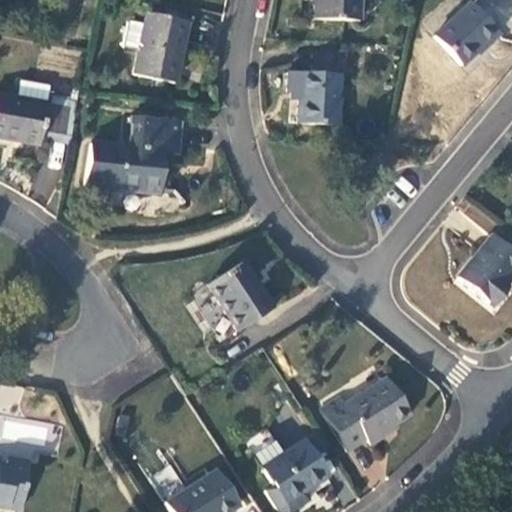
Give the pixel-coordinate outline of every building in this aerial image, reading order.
[(358,0),(313,0),(313,19),(358,20),(358,0)] [(498,33),(470,4),(434,38),(460,65),(483,43),(485,45),(498,33)] [(172,84),(185,23),(144,14),(141,25),(125,22),(120,46),(131,48),(134,37),(138,38),(130,75),(172,84)] [(338,76),(286,74),(285,92),(289,92),(298,93),(297,101),(297,123),(336,124),(338,76)] [(48,94),(50,85),(18,80),(15,97),(0,93),(0,139),(39,146),(40,138),(48,94)] [(288,101),(297,101),(298,93),(289,92),(288,101)] [(40,138),(69,143),(76,99),(48,94),(40,138)] [(179,156),(182,122),(131,117),(128,148),(88,145),(82,186),(159,193),(162,154),(179,156)] [(392,153),(373,150),(370,168),(389,172),(392,153)] [(511,271),(511,251),(490,234),(456,276),(491,305),(506,286),(503,283),(511,271)] [(242,259),(207,281),(236,329),(272,307),(242,259)] [(411,413),(387,377),(346,404),(340,396),(320,409),(348,450),(366,438),(371,445),(385,436),(383,432),(394,425),(411,413)] [(0,455),(39,464),(48,425),(0,413),(0,455)] [(397,428),(394,425),(383,432),(385,436),(397,428)] [(305,440),(263,467),(276,487),(267,492),(279,511),(290,511),(308,501),(303,493),(329,477),(305,440)] [(0,506),(22,511),(30,464),(8,461),(7,469),(0,467),(0,506)] [(150,478),(164,498),(182,486),(168,465),(150,478)] [(229,511),(239,505),(216,471),(166,505),(170,511),(229,511)] [(258,511),(251,502),(237,511),(258,511)]
